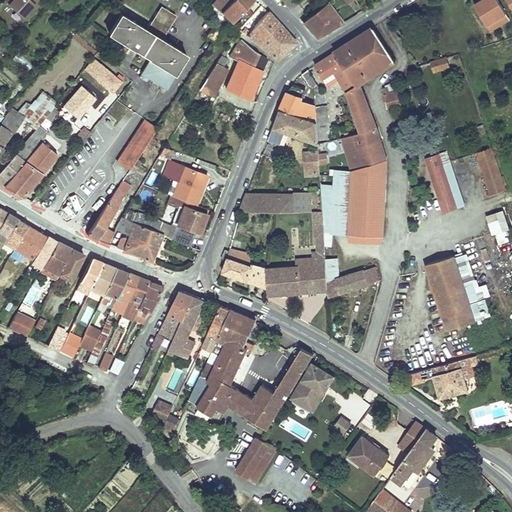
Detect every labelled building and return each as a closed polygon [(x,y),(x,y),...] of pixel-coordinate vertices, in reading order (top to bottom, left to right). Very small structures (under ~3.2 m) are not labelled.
[(37,0),(3,0),(22,17),(37,0)] [(217,0),(213,4),(233,21),(253,0),(217,0)] [(343,21),(330,5),(334,2),(332,0),(331,0),(329,2),(328,1),(306,18),(301,21),(317,38),(344,22),(343,21)] [(480,1),(474,4),(487,25),(497,19),(507,13),(498,0),(483,0),(480,2),(480,1)] [(166,86),(174,73),(186,53),(161,38),(175,15),(161,6),(147,30),(120,13),(108,33),(150,58),(141,71),(148,76),(166,86)] [(267,12),(246,36),(277,60),(296,43),(268,11),(267,12)] [(507,13),(497,19),(500,24),(510,18),(507,13)] [(497,19),(487,25),(490,30),(500,24),(497,19)] [(376,127),(358,84),(395,61),(372,27),(334,51),(335,52),(356,85),(346,91),(359,132),(342,137),(345,146),(356,143),(358,150),(348,153),(353,170),(349,233),(383,236),(386,162),(376,127)] [(212,28),(206,36),(214,42),(220,34),(212,28)] [(254,50),(240,40),(235,46),(230,56),(237,61),(226,89),(250,99),(267,59),(254,50)] [(334,71),(338,77),(346,91),(356,85),(335,52),(314,65),(323,78),(334,71)] [(88,64),(93,67),(101,57),(97,53),(88,64)] [(226,58),(221,55),(200,89),(214,96),(221,84),(215,80),(221,67),(226,58)] [(449,67),(446,57),(431,62),(434,71),(449,67)] [(221,84),(228,70),(221,67),(215,80),(221,84)] [(309,70),(302,74),(309,86),(314,87),(317,85),(309,70)] [(146,80),(148,76),(141,71),(139,76),(146,80)] [(323,78),(327,84),(338,77),(334,71),(323,78)] [(400,90),(398,81),(386,84),(387,88),(389,93),(400,90)] [(287,93),(280,109),(316,121),(315,105),(303,101),(305,97),(304,96),(306,91),(303,90),(304,87),(293,84),(287,93)] [(317,85),(314,87),(315,97),(322,94),(317,85)] [(389,93),(387,88),(383,89),(389,110),(401,107),(399,99),(402,98),(400,90),(389,93)] [(48,95),(43,91),(31,105),(27,103),(19,113),(23,116),(22,118),(26,122),(48,95)] [(327,103),(327,92),(322,94),(315,97),(315,105),(327,103)] [(446,105),(453,103),(450,93),(443,95),(446,105)] [(57,102),(48,95),(26,122),(35,129),(38,126),(45,117),(49,113),(53,108),(57,102)] [(327,103),(315,105),(316,121),(318,139),(329,138),(327,103)] [(74,105),(70,112),(77,116),(81,109),(74,105)] [(16,129),(22,118),(23,116),(19,113),(11,108),(0,124),(0,152),(3,148),(9,139),(16,129)] [(53,116),(57,111),(53,108),(49,113),(53,116)] [(286,132),(318,143),(318,139),(316,121),(280,109),(268,139),(281,144),(286,132)] [(49,121),(53,116),(49,113),(45,117),(49,121)] [(53,124),(49,121),(45,117),(38,126),(46,132),(53,124)] [(116,160),(129,169),(142,150),(150,138),(157,128),(143,119),(127,143),(116,160)] [(77,135),(83,140),(89,132),(88,130),(90,127),(87,125),(85,128),(84,127),(77,135)] [(42,142),(46,132),(38,126),(35,129),(15,153),(25,161),(21,166),(21,167),(4,186),(22,197),(57,154),(42,142)] [(150,138),(142,150),(147,154),(152,146),(154,147),(157,142),(150,138)] [(432,157),(426,159),(444,211),(457,207),(447,177),(460,173),(457,165),(445,169),(434,138),(426,141),(432,157)] [(492,147),(477,152),(479,158),(494,154),(492,147)] [(303,152),(304,168),(319,168),(319,163),(319,154),(318,151),(303,152)] [(15,153),(0,170),(0,183),(4,186),(21,167),(21,166),(25,161),(15,153)] [(326,153),(319,154),(319,163),(327,163),(326,153)] [(494,154),(479,158),(491,195),(506,190),(494,154)] [(197,188),(202,175),(168,161),(163,175),(173,179),(179,181),(173,196),(196,205),(202,190),(197,188)] [(353,170),(336,169),(332,232),(349,233),(353,170)] [(207,176),(202,175),(197,188),(202,190),(207,176)] [(173,179),(167,194),(170,195),(173,196),(179,181),(173,179)] [(130,186),(122,180),(92,225),(86,234),(102,243),(107,244),(114,233),(104,228),(130,186)] [(293,194),(246,194),(241,210),(274,210),(309,211),(309,192),(294,191),(293,194)] [(178,205),(170,226),(172,234),(170,240),(189,246),(195,231),(199,233),(207,215),(194,210),(196,205),(173,196),(170,195),(168,201),(178,205)] [(156,232),(161,222),(137,211),(140,205),(131,201),(121,218),(134,223),(156,232)] [(487,214),(496,245),(511,240),(511,237),(504,209),(487,214)] [(0,247),(3,242),(18,219),(7,213),(0,225),(0,247)] [(3,242),(14,248),(28,225),(18,219),(3,242)] [(170,226),(161,222),(156,232),(164,234),(170,240),(172,234),(170,226)] [(164,234),(156,232),(134,223),(127,239),(123,237),(120,238),(116,248),(152,262),(164,234)] [(32,259),(47,236),(28,225),(14,248),(32,259)] [(32,259),(43,266),(56,242),(47,236),(32,259)] [(43,266),(59,273),(71,249),(56,242),(43,266)] [(312,252),(313,258),(297,259),(297,266),(313,265),(326,264),(325,258),(324,244),(318,245),(318,251),(312,252)] [(250,254),(230,248),(228,257),(248,265),(250,254)] [(71,249),(59,273),(71,279),(84,254),(71,249)] [(458,256),(465,280),(475,277),(467,253),(458,256)] [(448,329),(474,321),(454,256),(427,264),(448,329)] [(251,266),(248,265),(228,257),(222,271),(267,288),(266,268),(266,266),(253,262),(251,266)] [(327,281),(338,277),(337,257),(325,258),(326,264),(327,281)] [(91,286),(103,263),(92,258),(80,281),(91,286)] [(90,289),(102,295),(104,292),(116,268),(103,263),(91,286),(90,289)] [(313,265),(297,266),(266,268),(267,288),(268,294),(327,290),(327,281),(326,264),(313,265)] [(0,283),(9,269),(4,265),(0,271),(0,283)] [(18,282),(26,269),(19,265),(12,278),(18,282)] [(375,266),(338,277),(327,281),(327,290),(328,296),(348,290),(358,287),(379,280),(375,266)] [(111,309),(128,273),(116,268),(104,292),(112,295),(107,305),(107,306),(111,309)] [(19,299),(31,278),(25,275),(28,270),(26,269),(18,282),(20,283),(13,296),(19,299)] [(138,277),(128,273),(111,309),(122,314),(138,277)] [(134,314),(149,281),(138,277),(122,314),(121,316),(131,320),(134,314)] [(163,286),(149,281),(134,314),(140,316),(142,311),(149,313),(163,286)] [(348,290),(350,295),(360,292),(358,287),(348,290)] [(177,332),(193,295),(181,290),(152,348),(158,351),(165,336),(169,329),(177,332)] [(104,292),(102,295),(100,301),(107,305),(112,295),(104,292)] [(187,340),(205,300),(193,295),(177,332),(174,339),(169,350),(180,355),(187,358),(194,343),(187,340)] [(231,310),(221,306),(207,335),(201,346),(211,351),(214,345),(231,310)] [(9,311),(2,308),(0,312),(0,324),(2,325),(9,311)] [(122,314),(111,309),(106,319),(112,322),(117,324),(121,316),(122,314)] [(231,310),(214,345),(211,351),(201,374),(188,400),(213,415),(217,408),(225,412),(229,405),(268,429),(313,355),(302,348),(279,386),(277,385),(273,391),(262,384),(253,398),(231,384),(246,353),(250,355),(254,345),(246,341),(255,320),(231,310)] [(91,351),(101,331),(93,327),(100,313),(95,311),(78,345),(91,351)] [(134,314),(131,320),(143,325),(149,313),(142,311),(140,316),(134,314)] [(35,321),(16,313),(8,328),(27,335),(35,321)] [(92,365),(112,322),(106,319),(101,331),(91,351),(85,363),(92,365)] [(57,325),(47,345),(54,349),(64,329),(57,325)] [(169,329),(165,336),(174,339),(177,332),(169,329)] [(112,356),(105,352),(98,367),(106,371),(112,356)] [(479,364),(476,355),(469,357),(471,366),(479,364)] [(124,362),(115,357),(109,370),(118,375),(124,362)] [(432,367),(440,398),(467,390),(465,383),(475,380),(471,366),(469,357),(459,360),(432,367)] [(313,363),(292,398),(313,411),(334,376),(313,363)] [(170,393),(182,394),(184,369),(171,368),(170,393)] [(424,381),(422,370),(410,373),(413,384),(424,381)] [(353,392),(331,424),(345,434),(355,419),(360,423),(372,405),(353,392)] [(158,402),(152,416),(160,420),(158,425),(161,429),(166,419),(171,408),(158,402)] [(485,407),(473,409),(476,425),(488,422),(485,407)] [(375,428),(379,417),(367,413),(363,424),(375,428)] [(170,439),(177,425),(166,419),(161,429),(170,439)] [(416,420),(401,442),(406,445),(399,456),(404,459),(426,428),(416,420)] [(431,431),(426,428),(404,459),(401,463),(399,466),(391,476),(390,477),(398,483),(402,477),(406,480),(410,474),(409,473),(414,467),(430,445),(437,436),(431,431)] [(346,456),(377,476),(392,452),(362,432),(346,456)] [(261,457),(269,444),(262,440),(260,439),(252,452),(254,453),(261,457)] [(261,457),(267,461),(275,447),(269,444),(261,457)] [(418,470),(435,448),(430,445),(414,467),(418,470)] [(213,487),(206,494),(218,511),(220,508),(221,505),(213,487)] [(392,511),(394,511),(401,504),(381,490),(375,498),(392,511)] [(394,511),(392,511),(375,498),(367,509),(371,511),(410,511),(401,504),(394,511)] [(220,508),(222,511),(226,511),(231,507),(224,501),(221,505),(220,508)]
